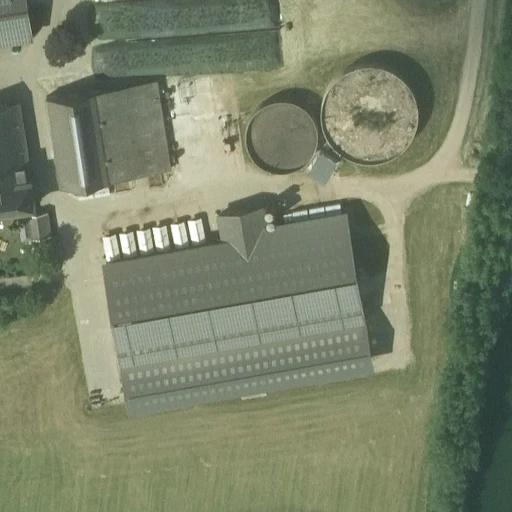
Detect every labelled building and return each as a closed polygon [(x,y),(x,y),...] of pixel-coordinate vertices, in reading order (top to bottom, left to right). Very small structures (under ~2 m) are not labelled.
[(27,0),(0,0),(0,37),(33,32),(27,0)] [(197,75),(244,70),(240,40),(229,42),(230,45),(213,46),(213,52),(195,54),(197,75)] [(420,105),(388,52),(324,91),(351,136),(349,138),(368,168),(422,135),(408,112),(420,105)] [(79,90),(41,95),(45,118),(58,184),(64,184),(171,166),(157,77),(79,90)] [(288,93),(277,94),(265,99),(257,105),(252,113),(249,123),(249,134),(252,145),(258,154),(265,160),(276,165),(290,165),(301,162),(308,157),(314,151),(319,142),(321,133),(321,122),(317,112),(310,103),(301,97),(288,93)] [(0,207),(34,202),(28,164),(17,103),(0,105),(0,207)] [(124,338),(364,293),(349,213),(270,228),(265,202),(223,210),(228,235),(109,257),(124,338)] [(48,204),(36,206),(41,234),(53,232),(48,204)] [(54,226),(58,252),(73,250),(69,224),(54,226)]
